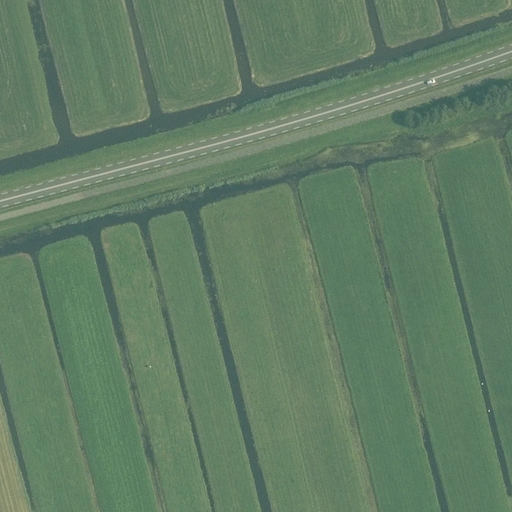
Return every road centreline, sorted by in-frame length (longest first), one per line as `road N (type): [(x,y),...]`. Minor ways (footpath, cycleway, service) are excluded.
road 1 (primary): [(0,202),(243,138),(511,52)]
road 2 (unclassified): [(0,218),(511,70)]
